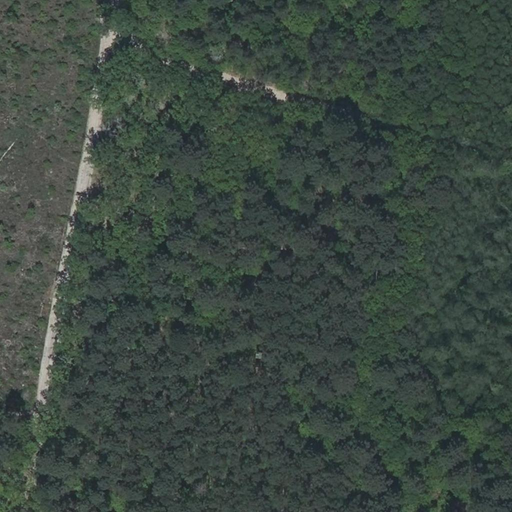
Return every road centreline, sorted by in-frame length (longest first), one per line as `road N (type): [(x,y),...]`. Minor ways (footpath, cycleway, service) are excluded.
road 1 (track): [(42,511),(52,368),(111,22)]
road 2 (track): [(511,162),(357,111),(193,71),(111,22),(112,0)]
